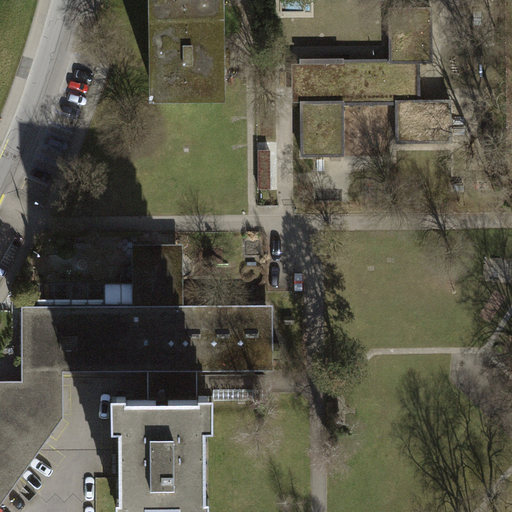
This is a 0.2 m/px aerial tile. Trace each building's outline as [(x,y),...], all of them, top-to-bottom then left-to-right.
[(221,28),(220,0),(145,0),(146,28),(221,28)] [(387,65),(290,66),(290,87),(290,109),(296,109),(297,161),(342,160),(341,109),(395,108),(396,146),(430,145),(428,23),(387,24),(387,65)] [(221,106),(221,28),(146,28),(146,107),(221,106)] [(138,247),(139,280),(139,373),(154,373),(154,405),(203,405),(203,400),(203,373),(280,372),(279,307),(192,308),(191,247),(138,247)] [(70,374),(139,373),(139,280),(78,280),(78,309),(29,309),(30,374),(70,374)] [(30,384),(4,384),(0,389),(0,511),(5,511),(71,420),(70,374),(30,374),(30,384)] [(130,401),(116,402),(116,434),(124,434),(125,504),(122,505),(121,511),(148,511),(149,509),(183,509),(182,511),(212,511),(213,505),(209,505),(209,433),(217,433),(217,400),(203,400),(203,405),(154,405),(130,405),(130,401)]
